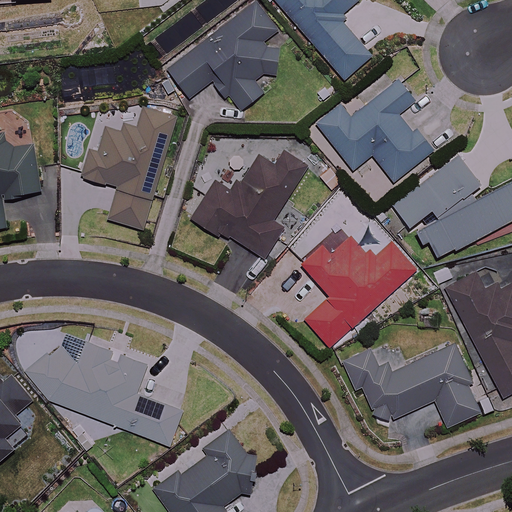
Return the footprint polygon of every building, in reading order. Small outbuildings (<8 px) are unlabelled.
[(276,0),(344,79),(372,56),(339,18),(360,0),(276,0)] [(191,97),(211,81),(226,101),(230,97),(241,112),(265,93),(255,81),(264,74),(278,76),(283,50),(269,47),(264,41),(279,30),(257,2),(170,71),(191,97)] [(416,100),(401,81),(352,119),(342,106),(319,125),(354,170),(374,154),(394,181),(434,150),(418,130),(412,134),(397,115),(416,100)] [(183,118),(144,107),(136,135),(107,128),(100,153),(91,150),(83,178),(119,187),(110,220),(152,232),(158,211),(183,118)] [(3,151),(0,133),(0,228),(7,227),(3,199),(41,194),(34,146),(3,151)] [(307,166),(285,152),(276,166),(259,155),(234,193),(216,181),(192,218),(218,235),(221,230),(264,258),(284,227),(272,219),(307,166)] [(511,180),(490,191),(461,154),(393,208),(411,235),(416,233),(425,245),(428,242),(438,257),(511,221),(511,180)] [(416,276),(391,245),(373,260),(354,236),(333,253),(327,246),(304,265),(332,299),(307,319),(329,346),(416,276)] [(511,286),(491,297),(478,273),(447,289),(505,399),(511,395),(511,286)] [(147,365),(88,343),(81,360),(55,350),(27,373),(51,400),(171,445),(183,412),(136,394),(147,365)] [(376,416),(395,420),(437,402),(448,427),(482,413),(468,380),(472,379),(458,345),(392,373),(389,364),(380,368),(371,348),(343,360),(356,390),(363,387),(376,416)] [(0,460),(20,445),(14,436),(27,425),(19,414),(34,403),(14,377),(8,381),(0,369),(0,460)] [(241,493),(245,498),(258,489),(254,484),(265,477),(232,431),(202,452),(207,458),(184,475),(182,471),(156,490),(171,511),(227,511),(230,510),(226,504),(241,493)]
